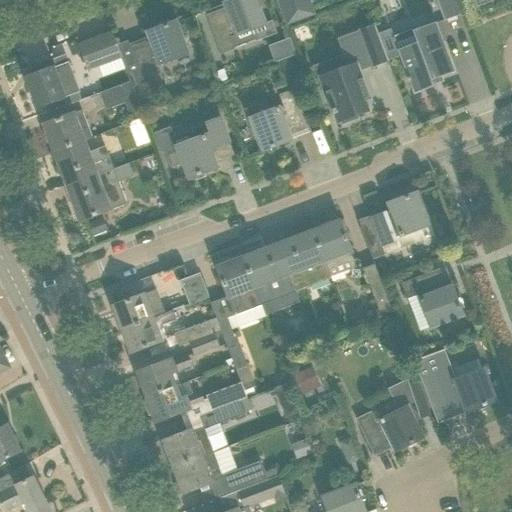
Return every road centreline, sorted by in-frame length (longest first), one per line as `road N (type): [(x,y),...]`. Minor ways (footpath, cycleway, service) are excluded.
road 1 (residential): [(21,299),(74,274),(203,229),(218,233),(372,176),(383,161),(511,114)]
road 2 (tertiary): [(125,511),(21,299)]
road 3 (residential): [(424,511),(426,467),(511,425)]
road 4 (residential): [(0,45),(115,0)]
